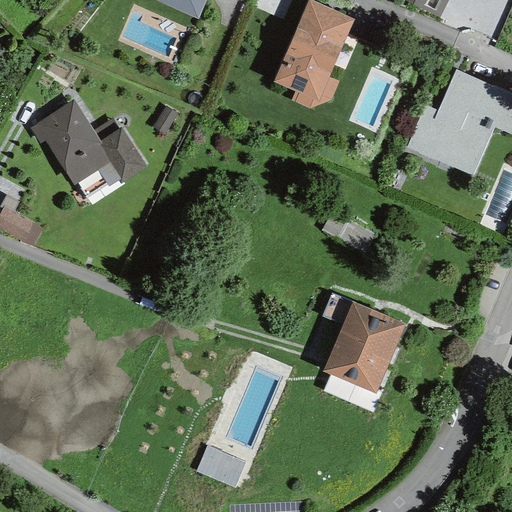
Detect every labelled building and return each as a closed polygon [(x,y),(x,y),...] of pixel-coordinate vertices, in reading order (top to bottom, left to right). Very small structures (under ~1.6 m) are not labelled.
[(203,0),(161,0),(197,16),(203,0)] [(354,16),(315,0),(306,0),(272,78),(295,88),(290,99),(311,107),(331,99),(339,81),(328,76),(354,16)] [(410,0),(438,14),(444,0),(410,0)] [(511,93),(454,68),(437,109),(424,104),(405,147),(472,175),(494,124),(511,132),(511,93)] [(68,187),(110,161),(97,140),(72,100),(30,126),(68,187)] [(120,126),(97,140),(110,161),(122,180),(145,166),(120,126)] [(4,199),(0,207),(0,223),(35,239),(45,217),(4,199)] [(403,322),(351,300),(322,369),(375,391),(403,322)] [(237,481),(247,454),(207,439),(197,465),(237,481)]
